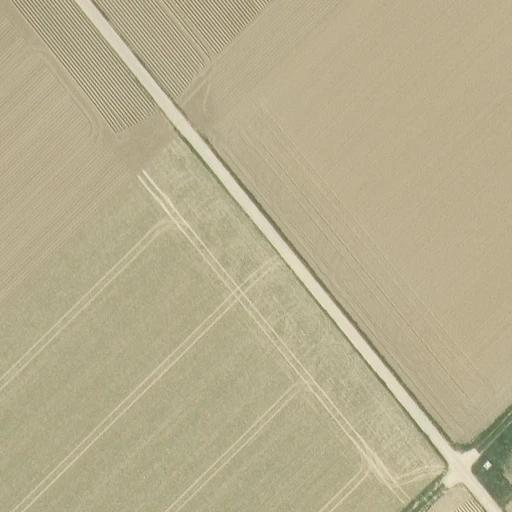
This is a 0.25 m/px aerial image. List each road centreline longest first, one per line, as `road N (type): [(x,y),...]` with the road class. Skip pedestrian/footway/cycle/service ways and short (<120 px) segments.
road 1 (track): [(494,511),(83,0)]
road 2 (track): [(511,418),(416,511)]
